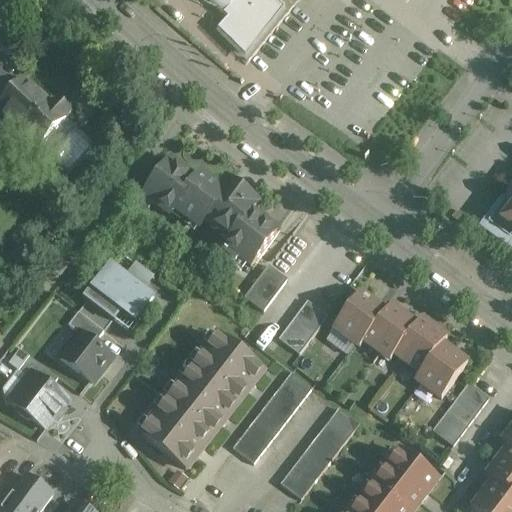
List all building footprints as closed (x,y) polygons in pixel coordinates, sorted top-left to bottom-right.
[(204,0),(223,16),(228,20),(218,32),(219,32),(245,58),(282,11),(283,12),(283,11),(274,3),(276,0),(204,0)] [(18,87),(0,75),(0,97),(6,101),(18,87)] [(51,109),(23,83),(18,87),(6,101),(0,106),(0,116),(20,136),(16,140),(15,143),(15,147),(17,151),(19,153),(23,155),(27,155),(30,154),(35,149),(38,152),(65,123),(64,121),(70,116),(56,103),(51,109)] [(173,212),(195,183),(169,164),(143,199),(169,218),(173,212)] [(229,244),(251,215),(256,209),(247,202),(248,200),(225,182),(219,191),(200,177),(195,183),(173,212),(199,231),(204,225),(229,244)] [(511,186),(480,229),(511,253),(511,186)] [(251,215),(229,244),(225,250),(242,264),(250,270),(258,259),(276,234),(251,215)] [(239,268),(236,265),(221,285),(244,301),(268,269),(287,283),(301,264),(281,249),(268,266),(258,259),(250,270),(242,264),(239,268)] [(154,302),(109,268),(92,291),(85,300),(83,299),(82,300),(86,304),(112,324),(115,325),(115,324),(114,323),(121,314),(135,324),(136,325),(154,302)] [(287,283),(268,269),(244,301),(263,315),(287,283)] [(360,297),(334,332),(354,348),(381,312),(360,297)] [(112,324),(86,304),(78,315),(103,334),(104,335),(112,324)] [(328,320),(307,304),(278,343),(299,358),(328,320)] [(385,316),(381,312),(354,348),(359,351),(364,345),(379,356),(406,321),(390,309),(385,316)] [(103,334),(78,315),(68,328),(79,336),(94,347),(103,334)] [(406,321),(379,356),(389,364),(394,358),(404,365),(431,330),(421,322),(416,329),(406,321)] [(431,330),(404,365),(420,377),(415,383),(420,387),(446,352),(441,348),(446,342),(431,330)] [(94,347),(79,336),(60,361),(91,386),(111,361),(94,347)] [(262,374),(218,340),(193,372),(237,406),(262,374)] [(19,352),(8,366),(18,374),(29,360),(19,352)] [(446,352),(420,387),(441,402),(467,367),(446,352)] [(57,382),(29,360),(18,374),(28,381),(31,376),(50,391),(57,382)] [(237,406),(193,372),(169,403),(212,438),(237,406)] [(50,391),(31,376),(28,381),(9,405),(16,411),(17,415),(27,422),(31,422),(46,433),(67,405),(50,391)] [(291,376),(232,452),(253,468),(312,392),(291,376)] [(468,386),(432,434),(453,450),(489,401),(468,386)] [(212,438),(169,403),(141,438),(185,473),(212,438)] [(338,412),(280,488),(301,504),(359,428),(338,412)] [(511,431),(502,445),(508,450),(509,450),(511,452),(511,431)] [(511,452),(509,450),(508,450),(486,479),(493,484),(493,483),(511,497),(511,452)] [(415,511),(437,484),(400,455),(374,488),(405,511),(415,511)] [(42,511),(52,498),(26,479),(0,511),(42,511)] [(511,511),(511,497),(493,483),(493,484),(472,511),(511,511)] [(405,511),(374,488),(355,511),(405,511)]
